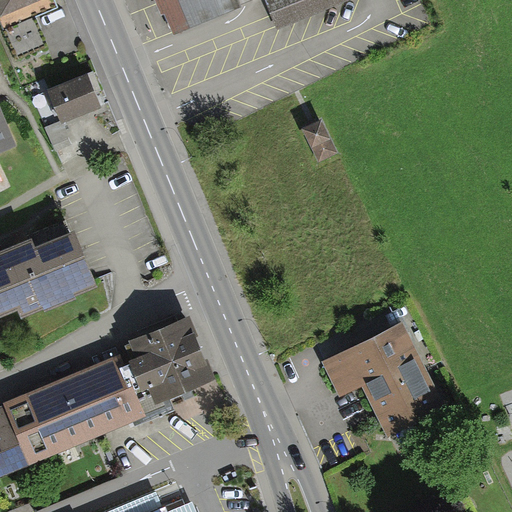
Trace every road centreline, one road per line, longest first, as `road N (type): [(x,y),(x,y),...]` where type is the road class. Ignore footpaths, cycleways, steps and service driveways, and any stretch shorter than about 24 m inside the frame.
road 1 (primary): [(212,280),(94,0)]
road 2 (primary): [(303,511),(212,280)]
road 3 (unclassified): [(0,386),(212,280)]
